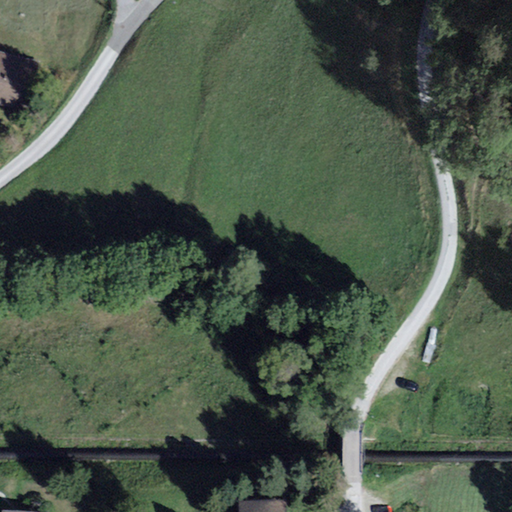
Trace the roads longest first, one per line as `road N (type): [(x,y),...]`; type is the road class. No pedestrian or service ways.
road 1 (residential): [(432,0),(423,52),(448,246),(433,292),(355,418),(350,511)]
road 2 (residential): [(0,179),(57,127),(150,0)]
